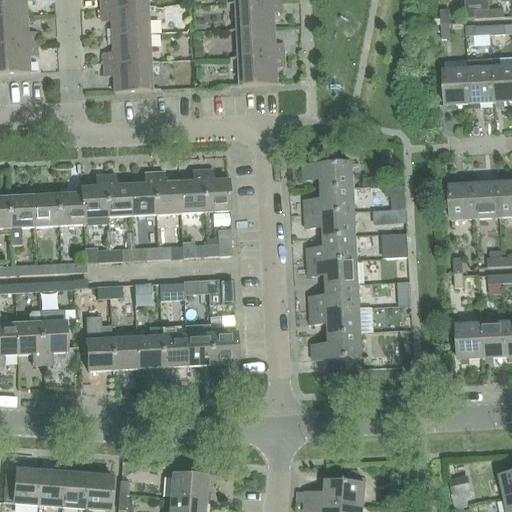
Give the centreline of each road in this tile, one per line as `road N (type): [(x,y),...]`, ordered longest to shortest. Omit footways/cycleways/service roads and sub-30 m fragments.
road 1 (residential): [(279,424),(267,151),(259,136),(244,128),(97,137),(73,122)]
road 2 (residential): [(0,421),(152,430),(279,424)]
road 3 (residential): [(279,424),(511,415)]
road 4 (residential): [(73,122),(66,0)]
